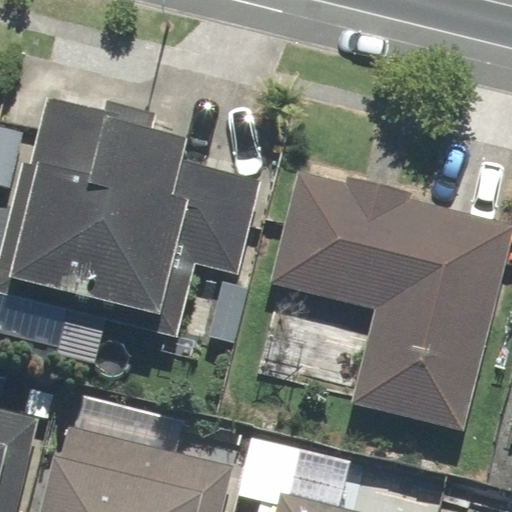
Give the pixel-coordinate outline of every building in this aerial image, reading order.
[(263,183),(179,165),(182,151),(114,136),(117,122),(42,106),(29,168),(18,166),(0,251),(0,305),(171,342),(172,337),(241,351),(255,286),(241,283),(263,183)] [(19,130),(0,125),(0,189),(5,190),(19,130)] [(507,232),(403,209),(406,193),(347,179),(345,187),(297,176),(271,292),(377,316),(355,413),(461,437),(507,232)] [(29,395),(22,423),(0,417),(0,469),(21,475),(32,435),(44,438),(54,402),(29,395)] [(82,417),(77,437),(71,436),(64,434),(57,465),(46,463),(34,511),(223,511),(232,474),(187,463),(191,443),(82,417)] [(314,511),(252,496),(247,511),(314,511)]
